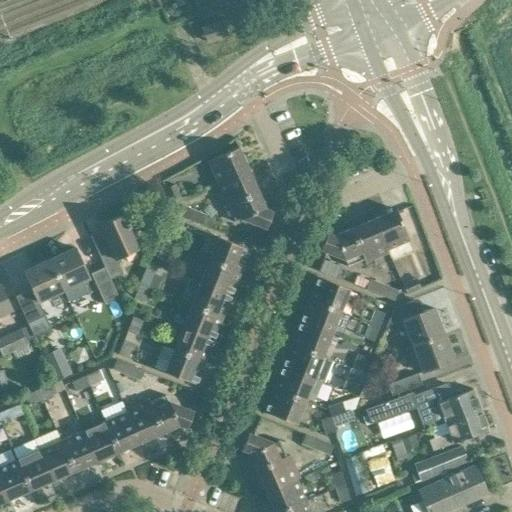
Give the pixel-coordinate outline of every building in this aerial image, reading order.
[(211,25),(216,39),(227,35),(222,21),(211,25)] [(208,161),(217,183),(248,170),(238,148),(208,161)] [(265,209),(248,170),(217,183),(214,184),(224,207),(228,206),(235,222),(242,219),(266,229),(273,212),(265,209)] [(180,199),(174,185),(165,189),(171,203),(180,199)] [(188,220),(192,211),(178,206),(175,215),(188,220)] [(396,210),(374,219),(386,250),(387,250),(409,240),(396,210)] [(205,217),(192,211),(188,220),(201,226),(205,217)] [(129,228),(130,227),(128,222),(126,223),(122,215),(99,226),(103,234),(93,239),(91,236),(90,236),(104,267),(110,280),(122,274),(118,265),(123,256),(138,249),(129,228)] [(386,250),(374,219),(334,236),(327,233),(320,250),(343,259),(347,268),(364,260),(365,263),(388,253),(387,250),(386,250)] [(167,229),(162,242),(172,245),(176,233),(167,229)] [(218,237),(209,260),(240,272),(249,250),(218,237)] [(166,260),(172,245),(162,242),(157,256),(166,260)] [(75,248),(50,259),(65,292),(90,281),(75,248)] [(65,292),(50,259),(24,271),(32,289),(15,297),(28,325),(45,317),(39,304),(65,292)] [(231,295),(240,272),(209,260),(200,282),(231,295)] [(91,274),(105,305),(119,299),(110,280),(104,267),(91,274)] [(145,271),(140,284),(149,288),(154,275),(145,271)] [(318,277),(309,300),(340,312),(349,289),(318,277)] [(379,294),(382,285),(368,279),(365,289),(379,294)] [(419,288),(415,279),(401,285),(405,294),(419,288)] [(222,317),(231,295),(200,282),(191,305),(222,317)] [(143,302),(149,288),(140,284),(134,299),(143,302)] [(396,290),(382,285),(379,294),(392,299),(396,290)] [(0,317),(12,312),(0,286),(0,317)] [(331,335),(340,312),(309,300),(300,322),(331,335)] [(393,307),(386,325),(398,320),(396,317),(404,313),(400,304),(393,307)] [(213,339),(222,317),(191,305),(182,327),(213,339)] [(402,320),(412,345),(443,333),(433,308),(402,320)] [(375,310),(369,324),(378,327),(384,313),(375,310)] [(133,318),(128,333),(137,335),(142,321),(133,318)] [(322,357),(331,335),(300,322),(291,345),(322,357)] [(373,340),(378,327),(369,324),(364,336),(373,340)] [(204,362),(213,339),(182,327),(173,350),(204,362)] [(0,339),(0,351),(2,356),(27,343),(21,330),(0,339)] [(453,360),(443,333),(412,345),(422,372),(453,360)] [(128,358),(133,344),(125,341),(119,354),(128,358)] [(333,361),(322,357),(291,345),(282,367),(314,379),(324,383),(333,361)] [(195,385),(204,362),(173,350),(164,372),(195,385)] [(357,354),(352,368),(361,372),(367,357),(357,354)] [(125,375),(129,366),(116,361),(112,370),(125,375)] [(141,371),(129,366),(125,375),(138,380),(141,371)] [(305,401),(314,379),(282,367),(274,389),(305,401)] [(347,381),(343,391),(352,395),(356,385),(361,372),(352,368),(347,381)] [(99,371),(85,377),(89,385),(102,379),(99,371)] [(388,383),(392,394),(422,383),(418,371),(388,383)] [(89,385),(85,377),(73,383),(76,391),(89,385)] [(52,384),(39,390),(43,400),(55,394),(65,391),(61,381),(52,384)] [(447,384),(413,396),(416,405),(426,430),(445,423),(444,422),(480,409),(473,389),(451,397),(447,384)] [(296,424),(305,401),(274,389),(265,412),(296,424)] [(43,400),(39,390),(25,396),(29,406),(43,400)] [(370,422),(416,405),(413,396),(412,392),(365,409),(366,412),(370,422)] [(166,395),(149,402),(148,399),(125,409),(126,412),(127,412),(140,443),(179,426),(187,429),(193,412),(169,402),(166,395)] [(355,410),(359,397),(328,408),(331,416),(332,418),(355,410)] [(488,430),(480,409),(444,422),(445,423),(449,434),(429,442),(433,451),(459,441),(460,443),(463,442),(462,440),(488,430)] [(10,410),(0,414),(0,421),(1,424),(13,418),(10,410)] [(127,412),(126,412),(105,421),(118,452),(140,443),(127,412)] [(336,430),(332,418),(331,416),(322,419),(327,433),(336,430)] [(118,452),(105,421),(83,431),(96,462),(118,452)] [(96,462),(83,431),(61,441),(74,471),(96,462)] [(248,453),(265,492),(298,478),(288,455),(286,456),(279,440),(272,443),(248,433),(241,450),(248,453)] [(316,449),(320,440),(306,434),(303,444),(316,449)] [(399,445),(403,461),(429,455),(425,439),(399,445)] [(333,445),(320,440),(316,449),(329,454),(333,445)] [(74,471),(61,441),(39,450),(52,481),(74,471)] [(420,482),(467,461),(461,447),(414,467),(420,482)] [(52,481),(39,450),(17,460),(30,490),(52,481)] [(345,459),(356,496),(367,493),(356,456),(345,459)] [(30,490),(17,460),(0,467),(0,481),(8,500),(30,490)] [(391,463),(371,469),(376,487),(397,481),(391,463)] [(475,466),(422,489),(431,511),(459,511),(457,506),(487,493),(487,492),(486,492),(475,466)] [(332,473),(336,487),(345,484),(341,471),(332,473)] [(299,480),(298,478),(265,492),(273,511),(280,511),(306,501),(297,481),(299,480)] [(349,498),(345,484),(336,487),(337,491),(340,501),(349,498)] [(337,491),(328,494),(332,504),(340,501),(337,491)] [(310,511),(306,501),(280,511),(310,511)]
